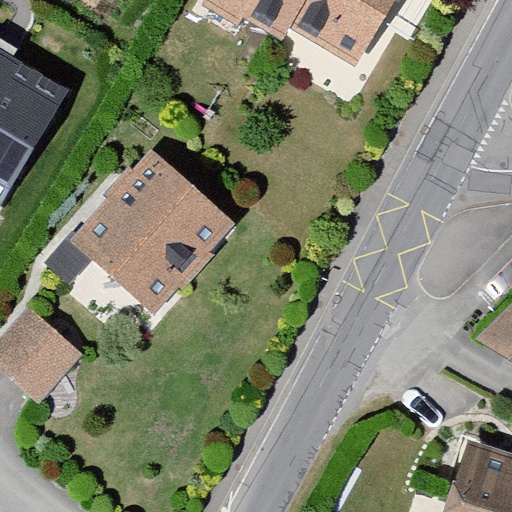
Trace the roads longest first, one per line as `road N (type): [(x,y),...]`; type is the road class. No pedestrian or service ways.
road 1 (tertiary): [(450,150),(255,511)]
road 2 (tertiary): [(511,35),(450,150)]
